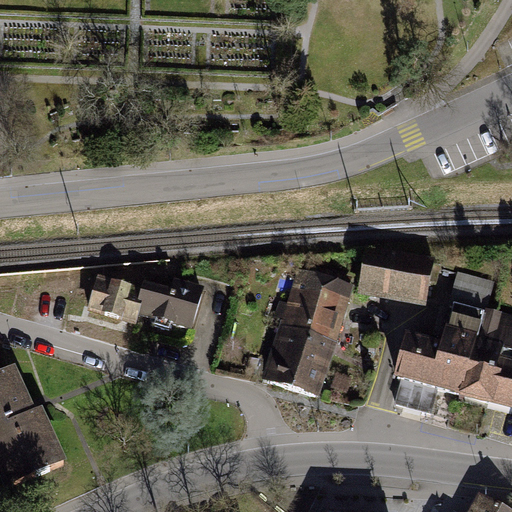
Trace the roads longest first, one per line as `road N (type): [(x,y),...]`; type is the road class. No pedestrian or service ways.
road 1 (residential): [(0,205),(347,161),(511,88)]
road 2 (residential): [(274,461),(260,408),(244,395),(0,323)]
road 3 (tertiary): [(511,475),(368,457),(274,461)]
road 4 (tertiary): [(274,461),(204,476),(112,511)]
